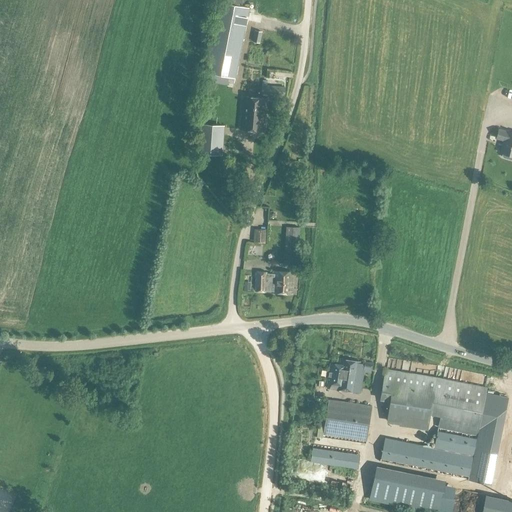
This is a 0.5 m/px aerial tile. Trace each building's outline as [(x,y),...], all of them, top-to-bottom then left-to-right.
[(219,2),(205,73),(212,74),(229,77),(228,82),(234,83),(235,79),(236,79),(249,9),(219,2)] [(262,33),(254,32),(253,42),(261,43),(262,33)] [(263,86),(262,86),(262,94),(285,96),(285,88),(267,86),(263,86)] [(240,130),(264,131),(267,99),(243,97),(240,130)] [(498,132),(497,138),(504,140),(501,153),(503,154),(503,156),(504,158),(511,160),(511,159),(511,130),(511,133),(507,132),(507,131),(499,128),(498,132)] [(198,153),(222,155),(224,135),(223,135),(199,134),(198,153)] [(286,245),(299,245),(300,228),(286,227),(286,245)] [(262,241),(262,229),(253,229),(254,242),(262,241)] [(273,272),(273,275),(256,274),(255,292),(266,292),(266,291),(272,292),(272,293),(292,294),(293,273),(273,272)] [(330,363),(327,383),(329,384),(328,389),(337,390),(354,393),(355,388),(356,388),(358,371),(361,372),(362,368),(359,367),(360,362),(341,359),(340,365),(330,363)] [(433,399),(436,378),(385,370),(380,400),(389,401),(391,393),(433,399)] [(433,399),(430,415),(440,417),(438,428),(477,436),(487,388),(436,378),(433,399)] [(391,393),(389,401),(386,425),(428,431),(430,415),(433,399),(391,393)] [(372,407),(329,400),(323,435),(367,441),(372,407)] [(438,428),(434,448),(385,438),(380,462),(469,480),(477,436),(438,428)] [(360,455),(313,448),(311,463),(357,469),(360,455)] [(367,477),(413,484),(415,474),(369,467),(367,477)] [(434,495),(435,489),(367,478),(363,499),(385,502),(385,499),(447,509),(449,497),(434,495)]
